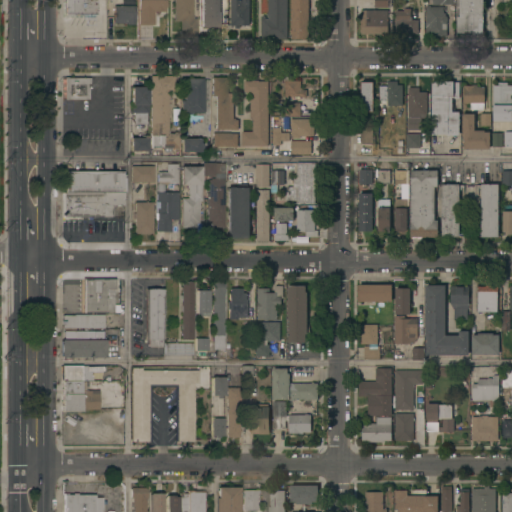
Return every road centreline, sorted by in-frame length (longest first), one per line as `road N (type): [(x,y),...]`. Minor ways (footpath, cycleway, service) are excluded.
road 1 (residential): [(0,252),(47,260),(511,262)]
road 2 (residential): [(341,511),(340,0)]
road 3 (residential): [(511,465),(21,466)]
road 4 (residential): [(511,57),(48,58)]
road 5 (secondary): [(46,511),(46,302)]
road 6 (secondary): [(47,260),(48,58)]
road 7 (secondary): [(21,58),(21,253)]
